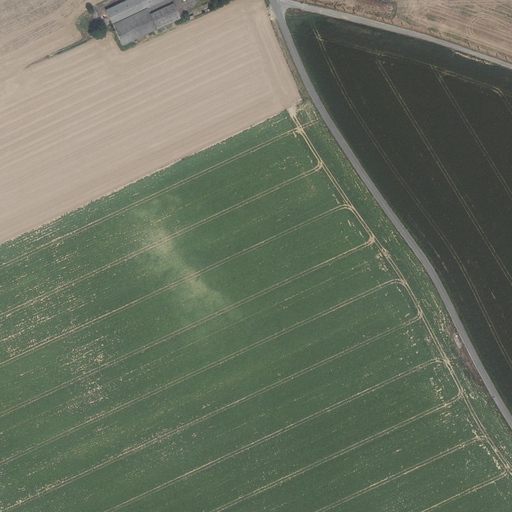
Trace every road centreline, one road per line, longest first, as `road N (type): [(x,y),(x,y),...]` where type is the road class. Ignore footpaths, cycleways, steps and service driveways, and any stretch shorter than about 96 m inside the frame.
road 1 (unclassified): [(511,422),(430,269),(318,103),(274,2)]
road 2 (unclassified): [(274,2),(413,33),(511,67)]
